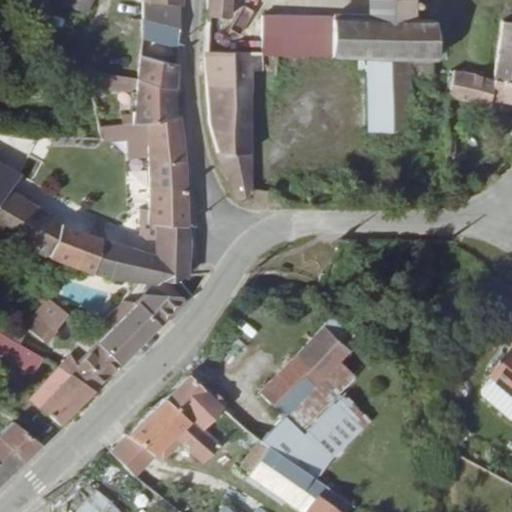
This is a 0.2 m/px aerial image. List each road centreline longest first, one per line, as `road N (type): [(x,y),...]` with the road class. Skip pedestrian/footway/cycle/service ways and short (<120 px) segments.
road 1 (residential): [(22,494),(183,338),(246,257)]
road 2 (residential): [(246,257),(282,232),(451,221),(509,197)]
road 3 (residential): [(246,257),(207,173),(196,105),(200,0)]
